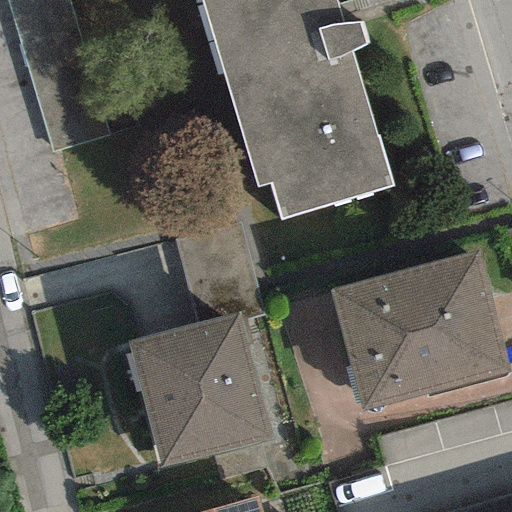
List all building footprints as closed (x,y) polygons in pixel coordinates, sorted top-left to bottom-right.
[(109,138),(65,0),(1,0),(51,156),(109,138)] [(200,0),(256,188),(268,185),(278,220),(391,188),(351,53),(365,45),(360,24),(342,24),(334,0),(200,0)] [(476,253),(327,292),(359,413),(508,374),(476,253)] [(238,311),(124,343),(159,468),(273,436),(238,311)] [(261,511),(257,497),(202,511),(261,511)]
